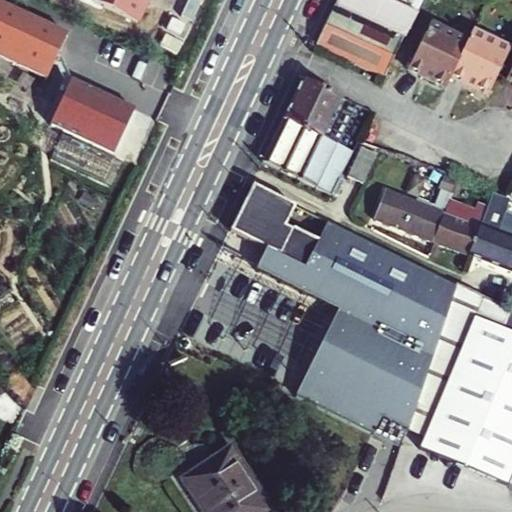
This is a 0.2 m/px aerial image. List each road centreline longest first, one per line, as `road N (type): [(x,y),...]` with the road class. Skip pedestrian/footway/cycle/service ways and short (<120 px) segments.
road 1 (primary): [(256,42),(38,511)]
road 2 (residential): [(256,42),(429,126),(502,136)]
